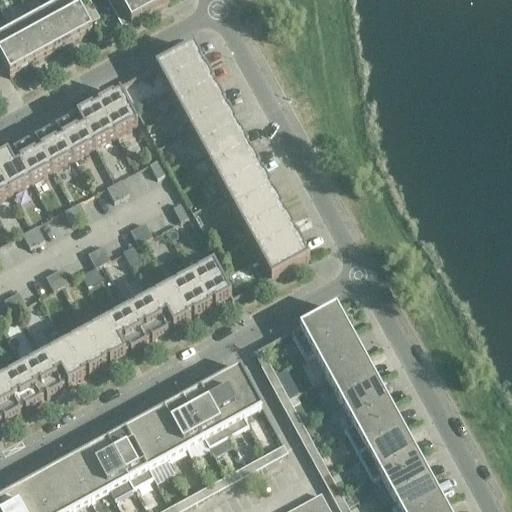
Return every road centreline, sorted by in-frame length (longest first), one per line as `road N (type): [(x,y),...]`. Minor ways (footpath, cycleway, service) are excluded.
road 1 (residential): [(0,471),(359,271)]
road 2 (residential): [(359,271),(215,10)]
road 3 (residential): [(490,511),(359,271)]
road 4 (residential): [(0,130),(215,10)]
